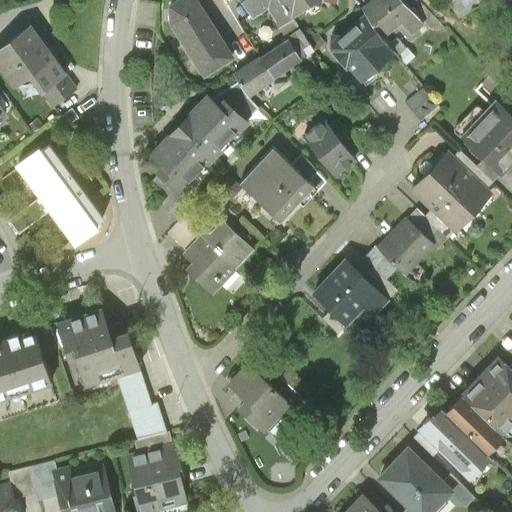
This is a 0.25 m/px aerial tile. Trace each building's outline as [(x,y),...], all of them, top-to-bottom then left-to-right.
[(197,0),(166,0),(164,1),(165,19),(200,72),(231,52),(197,0)] [(206,0),(223,26),(232,20),(219,0),(206,0)] [(291,11),(282,0),(243,0),(251,10),(265,1),(275,15),(272,18),(277,25),(293,15),(291,11)] [(282,0),(291,11),(309,0),(282,0)] [(364,12),(380,33),(399,19),(410,33),(424,23),(405,0),(359,0),(358,1),(364,12)] [(447,0),(456,13),(472,3),(476,0),(447,0)] [(495,0),(476,0),(472,3),(478,12),(495,0)] [(380,33),(364,12),(325,42),(346,68),(350,65),(360,78),(395,51),(387,42),(380,33)] [(31,22),(0,44),(0,64),(15,84),(32,71),(44,87),(66,71),(31,22)] [(284,33),(298,56),(312,47),(306,36),(298,25),(284,33)] [(316,29),(306,36),(312,47),(323,40),(316,29)] [(284,33),(257,51),(271,73),(281,67),(298,56),(284,33)] [(387,42),(395,51),(397,53),(405,46),(396,35),(387,42)] [(271,73),(257,51),(230,68),(244,90),(259,80),(271,73)] [(271,73),(259,80),(267,92),(288,78),(281,67),(271,73)] [(66,71),(44,87),(55,103),(78,88),(66,71)] [(224,94),(247,117),(258,106),(235,83),(224,94)] [(204,86),(174,117),(212,152),(247,117),(224,94),(219,90),(214,96),(204,86)] [(437,104),(422,86),(404,101),(419,119),(437,104)] [(511,109),(496,94),(459,133),(484,155),(500,171),(511,158),(511,109)] [(321,114),(300,130),(333,173),(354,157),(343,142),(328,123),(321,114)] [(157,157),(151,163),(159,171),(174,186),(177,189),(212,152),(174,117),(145,146),(157,157)] [(328,123),(343,142),(351,135),(348,132),(336,117),(328,123)] [(358,124),(348,132),(351,135),(355,141),(365,133),(358,124)] [(8,217),(14,225),(87,170),(83,165),(77,169),(53,138),(47,143),(43,137),(17,156),(43,191),(8,217)] [(269,141),(252,159),(293,197),(310,180),(307,176),(290,161),(269,141)] [(459,147),(451,154),(486,187),(493,179),(476,163),(459,147)] [(445,148),(408,188),(429,206),(452,229),(489,190),(486,187),(451,154),(445,148)] [(300,151),(290,161),(307,176),(315,169),(300,151)] [(500,171),(484,155),(476,163),(493,179),(500,171)] [(277,215),(293,197),(252,159),(235,177),(277,215)] [(54,206),(79,240),(105,221),(101,216),(108,211),(86,181),(92,177),(87,170),(14,225),(19,231),(54,206)] [(174,186),(159,171),(151,179),(166,194),(174,186)] [(240,186),(227,173),(212,190),(218,195),(222,191),(229,197),(240,186)] [(174,186),(166,194),(159,200),(177,220),(181,215),(192,203),(177,189),(174,186)] [(199,196),(213,209),(231,226),(239,217),(218,195),(212,190),(208,187),(199,196)] [(416,206),(407,215),(428,236),(437,227),(423,213),(416,206)] [(452,229),(429,206),(423,213),(437,227),(446,235),(452,229)] [(213,209),(195,229),(197,230),(234,266),(253,247),(231,226),(213,209)] [(407,215),(404,213),(374,243),(396,265),(404,272),(433,241),(428,236),(407,215)] [(168,229),(183,244),(197,230),(195,229),(181,215),(177,220),(168,229)] [(210,291),(234,266),(197,230),(183,244),(179,249),(187,256),(181,263),(210,291)] [(372,265),(384,277),(396,265),(374,243),(363,256),(372,265)] [(364,273),(342,252),(308,287),(329,307),(342,319),(359,301),(370,312),(387,295),(364,273)] [(364,273),(387,295),(395,287),(384,277),(372,265),(364,273)] [(102,304),(55,319),(67,355),(75,352),(85,382),(117,371),(140,364),(127,324),(110,330),(102,304)] [(342,319),(329,307),(320,316),(338,333),(347,324),(342,319)] [(0,337),(0,396),(54,379),(37,326),(0,337)] [(511,418),(511,365),(494,348),(456,388),(500,431),(511,418)] [(239,393),(232,400),(259,426),(287,397),(244,356),(223,377),(239,393)] [(140,364),(117,371),(138,436),(167,427),(158,399),(152,401),(140,364)] [(485,447),(500,431),(456,388),(440,404),(485,447)] [(461,471),(485,447),(440,404),(417,428),(461,471)] [(136,452),(175,440),(171,426),(167,427),(138,436),(132,438),(136,452)] [(133,483),(179,470),(178,465),(182,464),(175,440),(136,452),(125,455),(133,483)] [(442,477),(405,440),(374,471),(407,503),(415,511),(426,511),(445,493),(452,486),(442,477)] [(62,493),(56,466),(54,460),(33,465),(39,491),(41,498),(62,493)] [(67,511),(118,511),(105,460),(74,467),(73,462),(56,466),(62,493),(67,511)] [(10,471),(12,480),(16,497),(39,491),(33,465),(10,471)] [(179,470),(133,483),(134,488),(129,489),(135,511),(153,511),(188,502),(179,470)] [(452,486),(445,493),(454,502),(464,503),(472,494),(448,470),(442,477),(452,486)] [(12,480),(0,482),(0,511),(20,511),(16,497),(12,480)] [(385,511),(359,487),(335,511),(385,511)] [(415,511),(407,503),(398,511),(415,511)]
